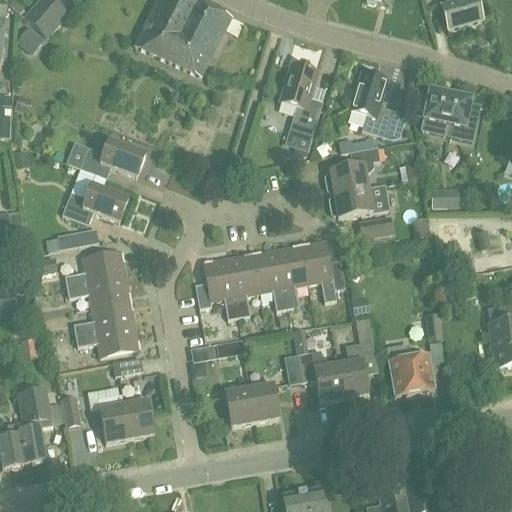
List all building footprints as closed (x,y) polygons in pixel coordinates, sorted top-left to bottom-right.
[(47,0),(41,0),(24,22),(48,42),(68,17),(47,0)] [(160,0),(136,49),(168,65),(198,6),(185,0),(160,0)] [(364,0),(363,3),(367,4),(368,7),(374,8),(377,7),(389,10),(391,0),(364,0)] [(441,8),(448,35),(483,25),(475,0),(469,0),(468,1),(467,0),(445,0),(447,6),(441,8)] [(198,6),(168,65),(201,81),(230,22),(198,6)] [(243,42),(251,28),(240,21),(232,35),(243,42)] [(44,45),(28,33),(18,46),(34,58),(44,45)] [(322,107),(309,103),(318,77),(291,70),(279,106),(296,111),(291,126),(314,133),(322,107)] [(380,112),(388,85),(361,77),(350,115),(366,121),(362,136),(385,143),(393,116),(380,112)] [(424,125),(465,134),(472,105),(430,96),(424,125)] [(0,100),(0,104),(0,110),(10,111),(10,100),(0,100)] [(31,105),(19,100),(14,111),(27,116),(31,105)] [(10,111),(0,110),(0,142),(8,143),(10,111)] [(136,182),(145,159),(108,144),(103,158),(88,152),(80,173),(106,183),(110,172),(136,182)] [(365,145),(346,149),(347,157),(349,157),(354,156),(377,152),(376,148),(366,150),(365,145)] [(326,179),(324,181),(326,196),(329,198),(333,197),(333,199),(368,193),(365,178),(369,177),(373,172),(372,167),(379,166),(377,152),(367,154),(354,156),(349,157),(352,171),(329,175),(329,178),(326,179)] [(28,171),(26,155),(14,157),(17,173),(28,171)] [(128,203),(91,189),(85,203),(70,197),(62,218),(88,228),(93,217),(119,227),(128,203)] [(368,193),(333,199),(334,201),(330,202),(328,205),(331,219),(333,221),(337,220),(338,223),(388,214),(384,191),(368,193)] [(435,192),(435,208),(463,207),(463,191),(435,192)] [(12,217),(13,193),(1,192),(0,217),(12,217)] [(362,243),(393,238),(390,221),(359,226),(362,243)] [(0,232),(0,256),(14,254),(10,231),(0,232)] [(95,234),(57,241),(60,255),(97,248),(95,234)] [(325,246),(300,251),(308,289),(320,287),(324,307),(336,305),(325,246)] [(300,251),(276,255),(287,314),(298,312),(294,291),(308,289),(300,251)] [(276,255),(252,259),(259,298),(272,295),(276,316),(287,314),(276,255)] [(64,281),(66,292),(125,281),(121,257),(82,264),(84,277),(64,281)] [(252,259),(228,263),(238,323),(250,321),(246,300),(259,298),(252,259)] [(55,262),(34,266),(36,279),(57,275),(55,262)] [(238,323),(228,263),(203,268),(206,287),(194,290),(199,313),(211,311),(210,307),(224,304),(227,325),(238,323)] [(88,300),(91,313),(130,306),(125,281),(66,292),(68,303),(88,300)] [(13,295),(0,297),(0,317),(17,315),(13,295)] [(367,301),(348,305),(351,320),(370,317),(367,301)] [(73,329),(75,341),(134,330),(130,306),(91,313),(93,326),(73,329)] [(511,308),(488,313),(490,329),(488,329),(496,372),(511,368),(511,308)] [(441,344),(443,343),(440,317),(425,320),(428,347),(429,346),(441,344)] [(287,330),(285,319),(278,321),(280,332),(287,330)] [(134,330),(75,341),(77,352),(97,348),(100,362),(138,355),(134,330)] [(294,335),(298,357),(307,355),(303,333),(294,335)] [(39,358),(37,343),(28,345),(30,359),(39,358)] [(216,349),(218,363),(246,358),(243,344),(216,349)] [(349,365),(338,367),(344,401),(368,397),(365,374),(378,372),(374,345),(347,349),(349,365)] [(389,365),(395,400),(434,394),(428,359),(410,362),(408,350),(388,353),(389,365)] [(307,355),(298,357),(303,384),(316,382),(320,405),(344,401),(338,367),(327,368),(320,355),(313,356),(312,354),(307,355)] [(298,357),(285,359),(290,387),(303,384),(298,357)] [(112,368),(115,381),(142,376),(140,363),(112,368)] [(273,388),(249,393),(256,427),(279,423),(273,388)] [(17,436),(18,440),(0,443),(0,463),(2,473),(45,465),(40,432),(53,430),(46,392),(18,397),(24,435),(17,436)] [(256,427),(249,393),(224,397),(230,431),(256,427)] [(122,399),(97,404),(99,413),(105,448),(130,444),(123,409),(122,399)] [(75,401),(63,404),(68,431),(80,429),(75,401)] [(123,409),(130,444),(154,439),(147,405),(123,409)] [(511,458),(503,461),(506,481),(510,500),(511,499),(511,458)] [(402,479),(403,487),(407,511),(450,511),(447,496),(433,499),(429,474),(402,479)] [(380,511),(407,511),(403,487),(377,492),(380,511)] [(322,511),(318,491),(282,497),(284,511),(322,511)]
